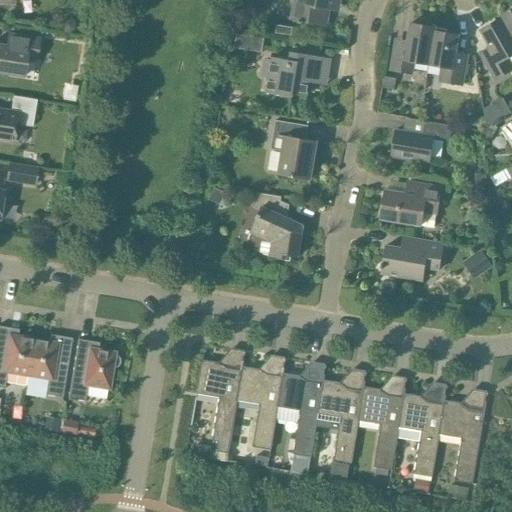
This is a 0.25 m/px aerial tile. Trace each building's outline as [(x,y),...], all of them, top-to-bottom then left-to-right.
[(295,0),(293,20),(326,25),(329,0),(295,0)] [(511,35),(511,10),(501,16),(503,19),(511,35)] [(511,35),(503,19),(482,31),(494,53),(484,59),(495,80),(511,70),(511,65),(507,57),(511,54),(511,35)] [(415,61),(429,64),(435,31),(436,31),(436,28),(412,24),(408,49),(396,46),(392,70),(412,74),(415,61)] [(435,31),(429,64),(443,66),(440,81),(463,85),(467,62),(455,59),(459,35),(436,31),(435,31)] [(36,59),(39,39),(9,34),(7,46),(0,44),(0,72),(23,77),(26,58),(36,59)] [(331,60),(292,54),(291,62),(273,59),(267,95),(294,99),(294,95),(307,98),(311,72),(329,74),(331,60)] [(396,80),(384,78),(382,88),(395,90),(396,80)] [(37,100),(13,96),(11,111),(0,109),(0,139),(14,142),(17,124),(32,127),(37,100)] [(498,120),(491,109),(484,113),(486,127),(498,120)] [(309,126),(276,121),(272,149),(284,151),(280,174),(311,179),(317,142),(306,140),(309,126)] [(511,121),(501,127),(511,147),(511,121)] [(453,126),(425,122),(423,136),(396,131),(392,157),(431,164),(435,138),(450,140),(453,126)] [(53,169),(9,163),(6,180),(36,186),(38,175),(51,177),(53,169)] [(387,191),(383,220),(423,227),(434,229),(437,215),(438,215),(442,188),(410,182),(408,194),(387,191)] [(282,197),(258,193),(256,205),(262,208),(251,232),(272,242),(270,256),(288,259),(289,255),(298,256),(303,226),(287,219),(290,205),(281,201),(282,197)] [(445,243),(414,238),(412,250),(387,246),(382,274),(424,281),(426,270),(440,272),(445,243)] [(469,258),(473,274),(492,270),(489,254),(469,258)] [(28,375),(34,339),(18,336),(19,329),(0,326),(0,387),(5,388),(5,384),(27,387),(28,376),(28,375)] [(28,375),(28,376),(49,379),(46,395),(63,397),(72,338),(51,335),(50,342),(34,339),(28,375)] [(100,343),(78,339),(69,398),(85,401),(88,385),(109,389),(112,369),(115,368),(117,367),(118,366),(119,365),(120,363),(120,362),(120,360),(119,359),(118,358),(117,356),(115,355),(115,352),(98,350),(100,343)] [(243,370),(242,370),(227,368),(220,363),(202,360),(197,393),(220,397),(213,441),(219,441),(217,451),(229,453),(230,443),(231,443),(238,400),(243,370)] [(243,370),(238,400),(260,404),(253,447),(271,450),(279,407),(278,407),(283,377),(268,375),(260,369),(243,367),(242,370),(243,370)] [(309,475),(319,414),(318,414),(323,384),(308,381),(300,376),(283,373),(283,377),(278,407),(279,407),(301,411),(294,454),(301,455),(298,473),(309,475)] [(324,380),(323,384),(318,414),(319,414),(341,417),(334,460),(352,464),(359,421),(363,390),(348,388),(341,383),(324,380)] [(364,387),(363,390),(359,421),(382,424),(375,467),(377,468),(376,474),(388,476),(389,469),(393,470),(398,438),(397,438),(404,397),(389,395),(382,390),(364,387)] [(397,438),(398,438),(420,442),(415,474),(433,477),(440,434),(439,434),(444,404),(430,401),(422,396),(405,393),(404,397),(397,438)] [(439,434),(440,434),(462,437),(455,480),(473,483),(485,411),(470,408),(463,403),(445,400),(445,404),(444,404),(439,434)] [(61,420),(47,417),(45,430),(58,432),(61,420)] [(79,422),(64,420),(61,435),(76,437),(76,433),(95,437),(96,429),(78,426),(79,422)] [(269,457),(257,455),(255,465),(267,468),(269,457)] [(334,462),(331,478),(348,481),(351,465),(334,462)] [(469,488),(449,485),(447,498),(467,501),(469,488)]
